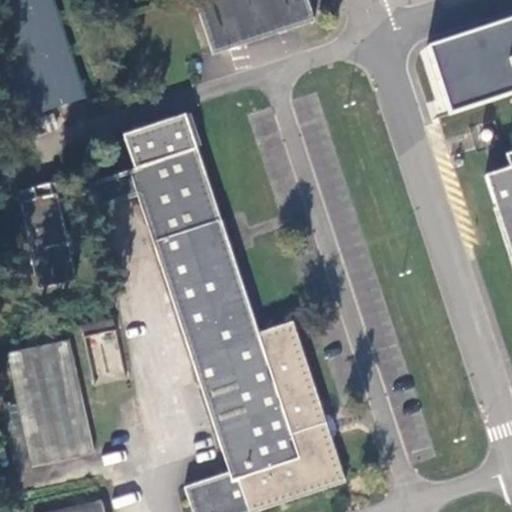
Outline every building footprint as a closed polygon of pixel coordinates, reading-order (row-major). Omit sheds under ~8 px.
[(0,0),(0,34),(26,115),(32,113),(60,104),(48,68),(26,0),(0,0)] [(195,0),(200,11),(214,54),(299,26),(316,21),(310,3),(309,0),(195,0)] [(29,121),(34,137),(58,129),(53,114),(34,120),(29,121)] [(136,169),(198,149),(187,115),(125,135),(136,169)] [(229,241),(198,149),(136,169),(89,184),(96,209),(108,206),(139,198),(230,472),(185,487),(193,511),(256,511),(346,482),(329,430),(326,421),(294,322),(259,333),(257,327),(229,241)] [(511,167),(511,168),(486,176),(511,255),(511,167)] [(76,279),(55,184),(18,191),(31,253),(38,287),(76,279)] [(102,228),(90,231),(97,258),(109,255),(102,228)] [(82,325),(85,337),(114,331),(111,319),(82,325)] [(82,338),(106,452),(140,445),(116,331),(114,331),(85,337),(82,338)] [(70,340),(6,353),(16,404),(2,407),(15,471),(94,455),(70,340)] [(104,511),(101,500),(52,511),(104,511)]
